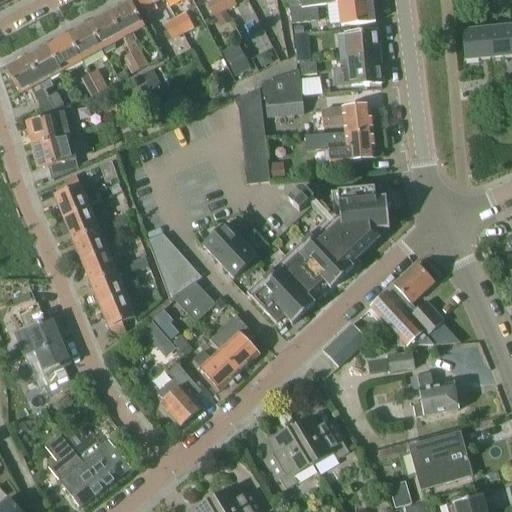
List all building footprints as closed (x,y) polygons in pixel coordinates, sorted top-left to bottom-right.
[(163,0),(162,0),(134,0),(141,12),(163,0)] [(209,0),(204,3),(213,19),(225,12),(218,0),(209,0)] [(218,0),(225,12),(229,20),(240,15),(231,0),(218,0)] [(371,1),(373,1),(372,0),(286,0),(288,11),(316,8),(337,5),(371,1)] [(374,24),(371,1),(337,5),(341,29),(374,24)] [(143,29),(130,5),(109,16),(126,48),(136,43),(132,35),(143,29)] [(288,11),(291,26),(319,22),(316,8),(288,11)] [(182,35),(193,30),(185,14),(174,20),(182,35)] [(126,48),(109,16),(88,28),(101,52),(104,56),(114,50),(113,45),(122,41),(126,48)] [(182,35),(174,20),(163,25),(171,41),(182,35)] [(101,52),(88,28),(68,39),(81,63),(101,52)] [(511,57),(509,29),(485,32),(488,59),(511,57)] [(488,59),(485,32),(460,34),(463,62),(488,59)] [(379,56),(376,33),(345,36),(346,49),(338,50),(339,61),(379,56)] [(306,36),(293,37),(295,57),(308,56),(306,36)] [(81,63),(68,39),(47,50),(60,74),(81,63)] [(237,47),(222,55),(234,79),(249,71),(237,47)] [(27,61),(43,92),(51,88),(47,81),(60,74),(47,50),(27,61)] [(139,72),(147,68),(138,50),(129,55),(139,72)] [(139,72),(129,55),(121,59),(130,77),(139,72)] [(347,61),(339,62),(340,69),(348,69),(350,88),(381,85),(379,56),(347,60),(347,61)] [(43,92),(27,61),(5,73),(18,97),(29,91),(42,115),(53,110),(47,99),(43,92)] [(314,64),(298,65),(299,77),(315,76),(314,64)] [(150,71),(140,77),(149,92),(159,87),(150,71)] [(261,101),(264,101),(266,119),(303,115),(298,71),(260,85),(261,101)] [(103,85),(96,73),(89,77),(96,89),(103,85)] [(95,90),(89,77),(81,81),(88,94),(95,90)] [(259,91),(233,101),(238,113),(261,110),(259,91)] [(158,92),(142,96),(145,112),(161,109),(158,92)] [(54,95),(47,99),(53,110),(60,106),(54,95)] [(372,135),(369,108),(320,112),(322,130),(343,128),(344,138),(372,135)] [(68,139),(77,136),(69,109),(51,114),(52,118),(25,125),(31,148),(68,139)] [(261,110),(238,113),(239,126),(262,124),(261,110)] [(167,113),(155,117),(159,130),(171,127),(167,113)] [(239,126),(240,139),(263,137),(262,124),(239,126)] [(345,147),(327,149),(327,152),(323,152),(324,165),(328,165),(328,170),(348,169),(347,164),(374,161),(372,135),(344,138),(345,147)] [(240,139),(242,153),(265,150),(263,137),(240,139)] [(76,171),(68,139),(31,148),(37,172),(44,170),(47,184),(76,171)] [(243,166),(255,164),(266,163),(265,150),(242,153),(243,166)] [(255,164),(257,186),(268,185),(266,163),(255,164)] [(255,164),(243,166),(245,187),(257,186),(255,164)] [(282,164),(268,165),(269,181),(283,180),(282,164)] [(89,211),(80,189),(79,189),(75,180),(62,186),(66,194),(54,199),(63,222),(89,211)] [(245,295),(280,332),(288,324),(291,327),(314,305),(311,302),(327,288),(329,291),(352,269),(350,267),(384,235),(384,231),(388,231),(384,199),(380,200),(379,188),(329,193),(333,228),(325,229),(321,225),(245,295)] [(311,189),(296,191),(286,201),(298,214),(312,200),(311,189)] [(89,211),(63,222),(72,243),(98,233),(99,236),(114,230),(111,222),(96,228),(89,211)] [(125,216),(111,222),(114,230),(129,224),(125,216)] [(224,226),(201,247),(216,264),(240,243),(237,239),(224,226)] [(249,228),(243,233),(249,240),(256,235),(252,231),(249,228)] [(99,236),(98,233),(72,243),(81,265),(107,254),(99,236)] [(240,243),(216,264),(230,279),(232,281),(237,277),(256,260),(243,246),(249,240),(243,233),(237,239),(240,243)] [(162,237),(145,243),(168,302),(171,300),(194,284),(200,280),(162,237)] [(107,254),(81,265),(90,287),(116,276),(117,279),(132,273),(128,265),(114,271),(107,254)] [(142,259),(128,265),(132,273),(146,267),(142,259)] [(434,284),(417,266),(394,288),(401,296),(393,303),(400,310),(408,303),(410,306),(434,284)] [(154,285),(150,273),(137,278),(142,290),(154,285)] [(116,276),(90,287),(99,309),(125,298),(117,279),(116,276)] [(194,284),(171,300),(194,324),(213,307),(214,306),(194,284)] [(393,303),(387,295),(371,309),(396,337),(397,349),(432,348),(419,331),(408,319),(400,310),(393,303)] [(134,320),(125,298),(99,309),(112,340),(125,335),(121,326),(134,320)] [(214,306),(213,307),(219,313),(225,307),(219,301),(214,306)] [(419,330),(427,338),(443,323),(425,303),(408,319),(419,331),(419,330)] [(45,325),(37,307),(18,315),(34,353),(23,358),(23,360),(60,344),(51,322),(45,325)] [(161,313),(152,321),(166,338),(170,342),(177,336),(168,326),(171,323),(161,313)] [(237,319),(210,343),(220,354),(219,354),(240,377),(259,359),(249,348),(256,341),(237,319)] [(337,370),(367,343),(352,327),(322,354),(337,370)] [(179,337),(172,344),(185,358),(193,351),(179,336),(179,337)] [(70,369),(60,344),(23,360),(28,370),(39,365),(48,389),(44,391),(48,401),(71,391),(63,371),(70,369)] [(410,355),(389,360),(387,352),(366,356),(367,363),(366,364),(368,375),(389,372),(390,376),(414,371),(410,355)] [(219,354),(210,362),(203,354),(193,364),(200,372),(220,394),(240,377),(219,354)] [(200,412),(191,402),(199,394),(176,368),(167,377),(172,382),(157,396),(164,404),(160,407),(180,429),(200,412)] [(457,409),(459,406),(459,400),(455,398),(453,386),(431,389),(429,376),(410,380),(412,392),(419,391),(421,406),(412,408),(414,420),(424,418),(424,419),(458,413),(457,409)] [(336,464),(348,457),(334,432),(323,439),(311,420),(291,432),(313,469),(332,457),(336,464)] [(409,448),(406,431),(371,438),(377,458),(408,452),(408,449),(409,448)] [(293,480),(313,469),(291,432),(270,444),(281,463),(271,469),(285,494),(297,487),(293,480)] [(408,452),(420,493),(471,479),(464,453),(439,460),(434,442),(409,448),(408,449),(408,452)] [(129,473),(107,445),(83,464),(104,492),(129,473)] [(104,492),(83,464),(58,483),(80,511),(104,492)] [(260,511),(256,504),(253,506),(252,504),(242,510),(231,491),(211,503),(215,511),(260,511)] [(406,494),(390,498),(393,510),(409,506),(406,494)] [(485,511),(481,497),(444,508),(444,511),(485,511)] [(0,511),(18,511),(7,499),(0,504),(0,511)] [(215,511),(211,503),(195,511),(215,511)]
